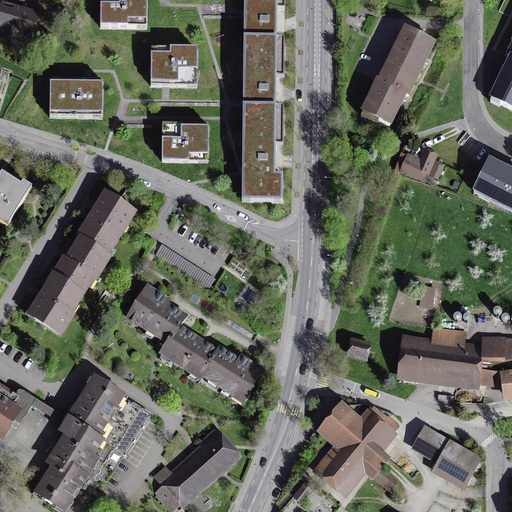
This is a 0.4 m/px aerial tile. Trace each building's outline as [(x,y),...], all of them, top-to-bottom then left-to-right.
[(100,0),(100,29),(147,29),(146,0),(100,0)] [(285,11),(285,0),(249,0),(248,59),(284,59),(284,40),(268,40),(268,25),(269,11),(285,11)] [(511,0),(504,0),(504,3),(499,12),(511,18),(511,0)] [(13,10),(3,8),(0,18),(0,27),(29,36),(32,26),(34,27),(37,17),(32,16),(33,13),(33,12),(33,11),(32,10),(31,10),(28,9),(28,12),(16,8),(15,8),(14,9),(13,10)] [(407,31),(388,71),(414,84),(434,44),(407,31)] [(197,50),(151,50),(151,87),(166,87),(197,88),(197,50)] [(284,79),(284,59),(248,59),(248,127),(283,127),(283,108),(267,108),(267,93),(268,78),(284,79)] [(511,59),(491,100),(511,110),(511,59)] [(414,84),(388,71),(381,84),(378,82),(363,114),(390,127),(405,96),(408,97),(414,84)] [(88,82),(50,81),(50,118),(102,119),(103,82),(88,82)] [(183,126),(162,126),(162,163),(208,163),(209,126),(183,126)] [(283,146),(283,127),(248,127),(247,203),(282,203),(283,176),(266,176),(266,161),(267,146),(283,146)] [(401,154),(395,172),(400,174),(401,172),(423,182),(429,170),(432,163),(435,157),(426,153),(421,161),(410,157),(409,157),(401,154)] [(511,173),(489,162),(475,191),(511,209),(511,173)] [(437,165),(432,163),(429,170),(434,172),(432,177),(438,179),(443,168),(444,166),(438,163),(437,165)] [(0,217),(1,218),(2,216),(11,221),(29,193),(8,180),(2,176),(0,178),(0,217)] [(80,235),(109,254),(135,214),(106,195),(93,215),(80,235)] [(55,276),(83,294),(98,270),(101,272),(110,258),(107,256),(109,254),(80,235),(78,238),(81,240),(72,254),(63,269),(59,269),(55,276)] [(83,294),(55,276),(43,294),(31,312),(36,315),(34,319),(60,335),(73,315),(71,313),(83,294)] [(434,289),(423,288),(421,308),(432,309),(434,289)] [(160,337),(169,343),(179,328),(186,318),(167,306),(169,302),(149,289),(132,316),(141,322),(139,326),(159,339),(160,337)] [(179,328),(169,343),(163,353),(176,361),(174,363),(194,376),(195,374),(201,378),(202,377),(218,353),(198,340),(179,328)] [(500,386),(501,373),(477,370),(479,360),(483,360),(483,346),(478,345),(477,354),(463,352),(466,334),(434,329),(431,348),(407,345),(403,374),(448,380),(447,386),(456,387),(457,381),(489,386),(489,385),(500,386)] [(483,341),(483,346),(483,360),(511,359),(511,342),(506,342),(506,341),(483,341)] [(367,347),(354,344),(352,355),(364,358),(367,347)] [(220,349),(218,353),(202,377),(241,402),(261,371),(241,358),(239,362),(220,349)] [(69,421),(114,449),(125,456),(150,416),(95,381),(69,421)] [(0,385),(0,437),(2,439),(20,412),(13,407),(19,398),(0,385)] [(361,422),(341,407),(321,432),(341,448),(320,473),(343,491),(363,467),(391,490),(397,482),(379,467),(387,458),(377,449),(390,433),(367,415),(361,422)] [(93,482),(114,449),(69,421),(65,427),(70,431),(53,457),(86,477),(93,482)] [(440,463),(435,472),(463,488),(479,460),(426,431),(416,450),(440,463)] [(213,443),(209,438),(201,444),(203,446),(200,449),(203,453),(174,479),(169,474),(165,469),(155,478),(164,488),(158,493),(173,510),(174,511),(184,511),(182,508),(179,511),(176,507),(233,457),(217,440),(213,443)] [(65,510),(86,477),(53,457),(49,464),(54,467),(38,493),(65,510)] [(304,485),(295,497),(301,501),(310,490),(304,485)]
